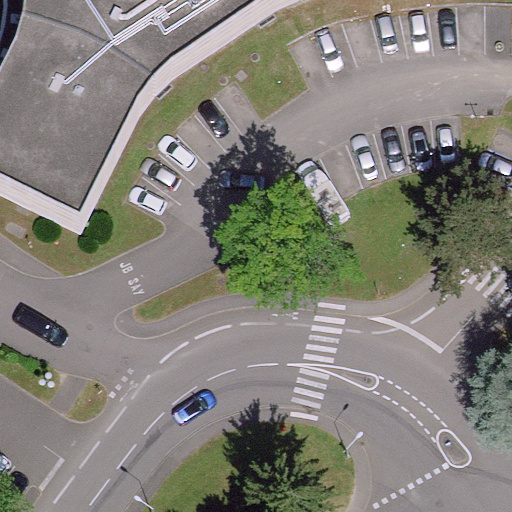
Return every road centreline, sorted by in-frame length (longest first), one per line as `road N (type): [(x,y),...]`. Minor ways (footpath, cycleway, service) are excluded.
road 1 (residential): [(178,401),(217,377),(274,360),(358,379),(407,401),(455,447),(499,511)]
road 2 (residential): [(178,401),(133,366),(0,302)]
road 3 (residential): [(91,511),(178,401)]
